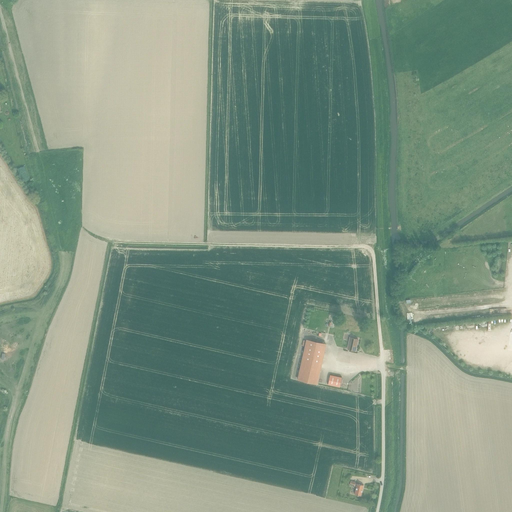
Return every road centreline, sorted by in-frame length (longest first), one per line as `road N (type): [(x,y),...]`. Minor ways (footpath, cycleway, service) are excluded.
road 1 (track): [(370,253),(364,246),(114,241),(80,227)]
road 2 (unclassified): [(377,511),(380,349)]
